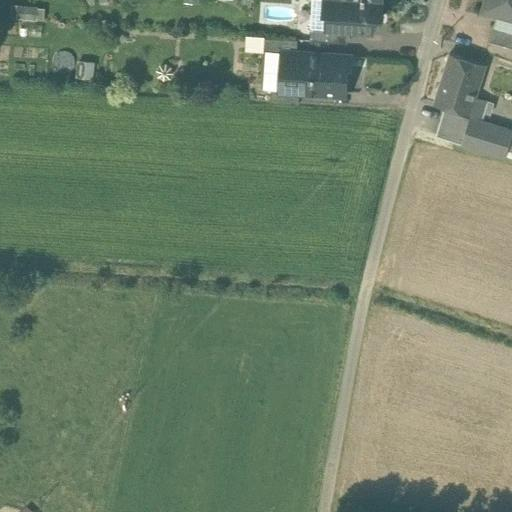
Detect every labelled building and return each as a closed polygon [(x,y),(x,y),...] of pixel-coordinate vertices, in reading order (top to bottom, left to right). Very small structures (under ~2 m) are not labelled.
[(15,0),(13,0),(11,13),(36,17),(39,4),(15,0)] [(312,0),(311,25),(327,26),(329,10),(325,6),(325,0),(312,0)] [(382,0),(325,0),(325,6),(329,10),(327,26),(327,27),(348,28),(372,30),(373,21),(381,14),(382,0)] [(511,0),(487,0),(485,7),(511,14),(511,0)] [(348,28),(327,27),(327,26),(311,25),(310,37),(347,40),(348,28)] [(298,37),(265,35),(264,48),(282,49),(283,48),(297,49),(298,37)] [(297,49),(283,48),(282,49),(280,87),(280,88),(300,89),(345,92),(347,64),(351,64),(352,53),(297,49)] [(487,62),(450,51),(434,101),(471,112),(471,111),(476,95),(487,62)] [(300,89),(280,88),(280,87),(272,86),(271,99),(299,101),(300,89)] [(488,99),(476,95),(471,111),(483,115),(488,99)] [(469,116),(444,109),(436,134),(461,142),(469,116)] [(484,120),(470,116),(469,116),(461,142),(505,155),(508,144),(479,135),(484,120)] [(511,132),(511,128),(484,120),(479,135),(508,144),(511,132)]
